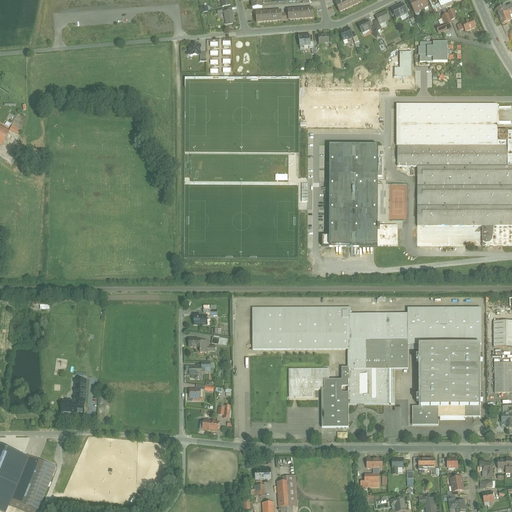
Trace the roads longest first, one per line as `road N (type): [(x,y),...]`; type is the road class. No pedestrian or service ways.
road 1 (residential): [(0,433),(467,448)]
road 2 (unclassified): [(246,32),(0,53)]
road 3 (unknown): [(169,439),(157,464),(85,471),(70,480),(53,511)]
